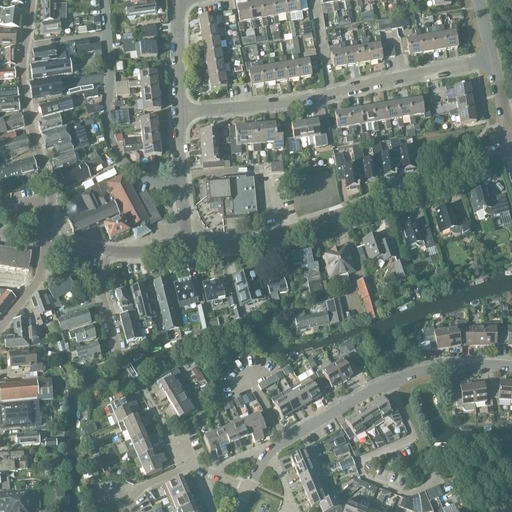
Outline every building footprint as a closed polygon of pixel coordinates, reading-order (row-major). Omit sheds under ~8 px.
[(6,11),(18,13),(19,5),(23,5),(23,0),(11,0),(11,3),(8,3),(6,11)] [(55,6),(54,0),(43,0),(44,22),(55,22),(55,21),(65,20),(65,15),(58,16),(58,5),(55,6)] [(285,16),(287,16),(284,0),(282,0),(272,2),(275,18),(273,18),(274,26),(279,25),(278,17),(285,16)] [(297,2),(297,0),(284,0),(287,16),(285,16),(286,25),(291,24),(291,23),(303,21),(301,13),(299,13),(297,2)] [(325,6),(332,5),(334,5),(333,0),(321,0),(323,7),(321,7),(322,15),(326,14),(325,6)] [(337,4),(344,3),(346,2),(345,0),(333,0),(334,5),(332,5),(334,13),(336,13),(339,12),(337,4)] [(349,2),(356,0),(358,0),(345,0),(346,2),(344,3),(346,11),(350,10),(349,2)] [(424,0),(424,1),(428,0),(432,0),(435,8),(451,6),(449,0),(424,0)] [(299,2),(297,2),(299,13),(301,13),(307,12),(305,1),(299,2)] [(151,3),(132,5),(126,6),(127,18),(156,14),(154,2),(151,3)] [(266,20),(273,18),(275,18),(272,2),(261,4),(263,20),(261,20),(263,28),(267,27),(266,20)] [(254,22),(261,20),(263,20),(261,4),(249,6),(252,22),(249,22),(251,30),(255,29),(254,22)] [(242,24),(249,22),(252,22),(249,6),(237,8),(240,23),(238,24),(239,32),(243,31),(242,24)] [(18,13),(6,11),(0,10),(0,26),(19,29),(21,13),(18,13)] [(216,28),(216,27),(215,19),(223,18),(222,13),(213,15),(213,17),(198,19),(200,31),(216,28)] [(401,19),(394,20),(396,30),(403,29),(401,19)] [(43,37),(60,34),(60,31),(73,29),(72,26),(78,25),(77,20),(42,26),(43,37)] [(218,40),(218,39),(216,31),(225,30),(224,25),(216,27),(216,28),(200,31),(202,43),(218,40)] [(457,33),(455,25),(452,25),(450,25),(452,34),(445,35),(443,35),(445,51),(457,49),(455,33),(457,33)] [(142,39),(156,38),(155,27),(141,28),(142,39)] [(443,27),(438,28),(440,36),(433,37),(431,37),(433,53),(445,51),(443,35),(445,35),(443,27)] [(431,37),(433,37),(431,29),(426,29),(428,38),(421,39),(419,39),(421,55),(433,53),(431,37)] [(419,39),(421,39),(419,31),(415,32),(416,40),(407,42),(407,39),(400,40),(402,53),(409,52),(409,57),(421,55),(419,39)] [(0,32),(0,45),(15,46),(15,33),(0,32)] [(367,48),(369,48),(368,39),(366,40),(365,36),(360,37),(362,49),(357,50),(355,50),(358,66),(370,64),(367,48)] [(220,52),(220,51),(218,43),(227,42),(226,37),(218,39),(218,40),(202,43),(204,55),(220,52)] [(367,48),(370,64),(382,62),(379,46),(381,46),(380,37),(375,38),(376,47),(369,48),(367,48)] [(254,38),(241,40),(243,47),(255,45),(255,39),(254,38)] [(89,41),(74,43),(75,56),(91,53),(90,46),(89,46),(89,41)] [(136,47),(135,41),(122,42),(123,54),(135,53),(136,60),(157,58),(155,45),(136,47)] [(356,42),(351,42),(353,51),(345,52),(344,52),(346,68),(358,66),(355,50),(357,50),(356,42)] [(344,52),(345,52),(344,44),(339,44),(340,52),(331,54),(334,70),(346,68),(344,52)] [(33,53),(31,55),(32,60),(34,62),(34,64),(57,61),(57,62),(66,60),(65,54),(55,56),(54,48),(32,51),(33,53)] [(222,64),(222,62),(220,55),(229,54),(228,49),(220,51),(220,52),(204,55),(206,67),(222,64)] [(0,66),(5,66),(15,66),(15,51),(5,51),(5,52),(0,51),(0,66)] [(296,64),(299,80),(311,78),(308,62),(299,64),(297,56),(292,57),(294,64),(296,64)] [(296,64),(294,64),(286,66),(285,58),(280,58),(282,66),(284,66),(287,82),(299,80),(296,64)] [(284,66),(282,66),(274,68),(273,60),(269,60),(270,68),(272,68),(275,84),(287,82),(284,66)] [(32,80),(64,75),(71,74),(69,61),(30,67),(32,80)] [(224,76),(224,74),(223,67),(231,66),(230,61),(222,62),(222,64),(206,67),(209,78),(224,76)] [(272,68),(270,68),(263,70),(261,61),(256,62),(258,70),(260,70),(263,86),(275,84),(272,68)] [(260,70),(258,70),(251,71),(249,63),(244,64),(246,72),(248,72),(251,88),(263,86),(260,70)] [(0,80),(15,79),(14,68),(0,69),(0,80)] [(233,77),(232,74),(232,72),(224,74),(224,76),(209,78),(211,91),(227,88),(230,87),(228,78),(233,77)] [(156,73),(140,75),(141,82),(128,83),(115,84),(116,91),(141,88),(158,86),(160,86),(159,80),(160,79),(160,75),(158,73),(156,73)] [(51,81),(29,85),(32,101),(54,97),(62,96),(59,82),(52,84),(51,81)] [(143,100),(159,98),(158,86),(141,88),(143,100)] [(456,100),(472,98),(470,86),(455,88),(455,86),(445,88),(446,93),(455,91),(456,99),(456,100)] [(84,100),(98,97),(96,90),(83,93),(84,100)] [(0,99),(17,98),(17,91),(0,92),(0,99)] [(0,114),(19,112),(17,98),(7,99),(8,102),(0,102),(0,114)] [(159,98),(143,100),(144,112),(161,111),(159,98)] [(458,113),(474,110),(472,98),(456,100),(456,99),(447,100),(448,105),(449,105),(450,113),(458,111),(458,113)] [(43,118),(64,112),(73,109),(69,99),(64,100),(39,107),(43,118)] [(409,119),(411,127),(413,126),(415,126),(414,118),(424,116),(424,120),(431,119),(428,104),(422,105),(421,100),(408,102),(411,118),(409,119)] [(402,120),(409,119),(411,118),(408,102),(396,104),(399,120),(397,121),(399,129),(403,128),(402,120)] [(390,122),(397,121),(399,120),(396,104),(384,106),(387,123),(385,123),(386,131),(391,130),(390,122)] [(94,115),(100,114),(98,106),(92,107),(94,115)] [(377,124),(385,123),(387,123),(384,106),(372,108),(374,125),(373,125),(374,133),(379,132),(377,124)] [(365,126),(373,125),(374,125),(372,108),(359,110),(362,127),(360,127),(362,135),(366,135),(365,126)] [(348,129),(349,137),(352,137),(354,136),(353,128),(360,127),(362,127),(359,110),(347,112),(350,129),(348,129)] [(458,111),(450,113),(449,113),(450,117),(458,116),(460,126),(476,123),(474,110),(458,113),(458,111)] [(115,120),(128,118),(127,112),(115,113),(115,120)] [(340,130),(348,129),(350,129),(347,112),(335,114),(337,130),(335,130),(337,139),(342,138),(340,130)] [(73,120),(71,114),(58,117),(58,116),(37,123),(41,134),(62,128),(61,124),(73,120)] [(21,115),(0,121),(0,134),(24,128),(21,115)] [(436,117),(434,123),(440,125),(442,119),(436,117)] [(141,133),(158,131),(157,119),(140,121),(141,133)] [(304,124),(307,139),(314,138),(316,149),(327,147),(325,137),(320,138),(317,121),(304,124)] [(299,141),(307,139),(304,124),(291,126),(294,142),(288,143),(289,153),(300,151),(299,141)] [(80,129),(78,125),(57,131),(57,130),(41,135),(45,149),(53,147),(56,157),(88,147),(83,128),(80,129)] [(265,125),(255,126),(257,153),(261,153),(261,146),(267,145),(265,125)] [(275,125),(265,125),(267,145),(272,145),(273,152),(283,151),(282,139),(276,139),(275,125)] [(255,126),(245,127),(247,147),(252,146),(253,153),(257,153),(255,126)] [(245,127),(229,129),(230,140),(230,145),(231,156),(241,155),(240,147),(247,147),(245,127)] [(200,142),(217,141),(217,135),(223,134),(222,129),(199,131),(200,142)] [(143,146),(160,144),(158,131),(141,133),(143,146)] [(0,143),(0,144),(16,139),(14,133),(0,137),(0,143)] [(0,157),(29,149),(25,137),(0,144),(0,157)] [(201,153),(218,152),(218,146),(224,145),(223,140),(217,141),(200,142),(201,153)] [(393,153),(394,163),(401,162),(402,171),(405,171),(405,173),(413,172),(412,169),(415,169),(411,147),(401,149),(398,140),(390,142),(392,154),(393,153)] [(136,146),(123,148),(124,154),(137,153),(143,152),(144,158),(148,158),(154,157),(161,156),(160,144),(143,146),(136,146)] [(371,145),(373,160),(374,159),(376,169),(382,168),(384,177),(386,177),(386,179),(394,178),(394,175),(396,175),(394,163),(393,153),(392,154),(382,155),(379,144),(371,145)] [(363,161),(359,147),(352,148),(355,165),(357,175),(363,174),(365,183),(378,181),(376,169),(374,159),(373,160),(363,161)] [(218,158),(218,152),(201,153),(203,171),(224,169),(223,158),(218,158)] [(87,164),(97,158),(95,153),(85,158),(87,164)] [(55,172),(64,169),(75,165),(72,154),(52,162),(52,163),(50,167),(52,171),(55,172)] [(341,156),(334,157),(338,183),(339,183),(338,181),(345,180),(346,189),(359,187),(357,175),(355,165),(345,167),(341,156)] [(102,166),(98,158),(97,158),(87,164),(55,178),(60,191),(89,179),(87,174),(102,166)] [(0,182),(37,172),(33,159),(0,168),(0,182)] [(271,174),(283,174),(282,164),(270,164),(271,174)] [(219,179),(219,181),(205,182),(206,198),(208,198),(209,212),(218,211),(218,215),(220,216),(222,216),(222,221),(250,218),(250,216),(258,215),(255,178),(247,178),(246,176),(219,179)] [(76,219),(68,223),(74,237),(103,225),(119,218),(122,217),(123,220),(128,232),(147,221),(146,219),(147,218),(151,225),(158,221),(158,220),(155,214),(156,214),(151,203),(145,193),(138,197),(127,184),(123,180),(121,178),(107,185),(105,182),(89,189),(91,192),(80,197),(87,212),(84,214),(83,213),(75,216),(76,219)] [(490,200),(487,189),(471,194),(472,200),(471,200),(474,214),(483,211),(483,212),(485,212),(487,214),(490,215),(493,214),(494,216),(508,212),(504,196),(490,200)] [(457,225),(452,207),(435,212),(437,219),(436,219),(440,234),(451,230),(451,231),(452,232),(453,233),(454,233),(455,234),(456,234),(459,233),(460,238),(473,234),(469,221),(457,225)] [(509,217),(501,220),(503,226),(511,224),(509,217)] [(129,233),(128,232),(123,220),(104,227),(110,241),(129,233)] [(419,229),(416,223),(400,228),(407,248),(415,245),(415,246),(416,247),(417,247),(417,248),(418,248),(419,248),(420,248),(421,247),(424,246),(425,251),(435,248),(428,226),(419,229)] [(136,240),(149,233),(144,224),(131,231),(136,240)] [(382,244),(379,235),(363,241),(370,262),(378,259),(378,260),(379,260),(379,261),(380,261),(381,262),(382,262),(384,262),(395,258),(389,241),(382,244)] [(330,281),(356,274),(347,246),(322,254),(330,281)] [(0,287),(22,291),(23,291),(25,278),(25,277),(27,278),(28,278),(28,275),(29,272),(32,252),(0,247),(0,287)] [(311,251),(291,256),(293,267),(301,265),(302,268),(307,267),(308,273),(305,274),(313,306),(325,303),(321,283),(316,258),(312,259),(311,251)] [(432,265),(440,262),(437,253),(429,256),(432,265)] [(397,281),(408,278),(403,261),(392,265),(397,281)] [(241,307),(264,300),(255,272),(232,279),(241,307)] [(122,276),(115,278),(117,285),(124,283),(122,276)] [(380,319),(374,297),(368,279),(356,283),(356,284),(361,301),(362,300),(368,322),(380,319)] [(49,291),(51,296),(47,298),(51,310),(57,307),(54,300),(75,290),(70,280),(49,291)] [(166,333),(179,329),(166,280),(153,283),(166,333)] [(174,285),(180,309),(189,307),(188,301),(197,299),(192,280),(174,285)] [(227,300),(229,299),(228,296),(225,280),(202,285),(207,304),(214,302),(215,306),(222,304),(221,301),(227,300)] [(283,280),(267,285),(272,303),(279,301),(276,293),(287,290),(283,280)] [(144,286),(130,289),(139,323),(144,321),(146,329),(155,327),(144,286)] [(0,315),(1,317),(16,299),(7,292),(0,290),(0,315)] [(123,316),(134,313),(128,294),(125,295),(124,291),(116,293),(120,310),(122,309),(123,316)] [(51,310),(47,298),(45,293),(29,300),(39,328),(46,325),(43,316),(52,313),(51,310)] [(229,299),(227,300),(229,308),(232,307),(236,307),(237,306),(234,295),(228,296),(229,299)] [(329,303),(326,303),(330,326),(344,324),(340,300),(329,303)] [(236,307),(232,307),(233,311),(236,324),(236,325),(241,324),(241,323),(241,320),(239,310),(236,310),(236,307)] [(202,325),(208,323),(205,308),(199,309),(202,325)] [(62,332),(64,331),(91,323),(87,311),(58,319),(62,332)] [(143,347),(137,325),(135,313),(134,313),(123,316),(120,317),(128,350),(143,347)] [(298,332),(329,326),(327,313),(295,320),(298,332)] [(5,349),(28,347),(26,320),(13,321),(15,337),(4,338),(5,349)] [(217,320),(209,322),(210,328),(219,326),(217,320)] [(501,345),(501,333),(501,329),(499,329),(499,327),(497,327),(497,324),(483,324),(483,329),(483,348),(496,348),(496,346),(501,345)] [(77,344),(95,339),(92,326),(73,331),(73,333),(69,334),(71,340),(75,339),(77,344)] [(38,339),(37,336),(34,328),(28,331),(29,349),(37,346),(37,345),(40,344),(38,339)] [(424,343),(419,344),(421,353),(437,350),(437,352),(448,350),(444,332),(434,334),(433,329),(422,331),(424,343)] [(465,346),(465,333),(458,333),(457,329),(444,332),(448,350),(460,348),(460,346),(465,346)] [(472,348),(483,348),(483,329),(472,329),(472,333),(465,333),(465,346),(472,346),(472,348)] [(507,348),(511,347),(511,329),(507,329),(507,333),(501,333),(501,345),(507,345),(507,348)] [(79,363),(86,361),(100,356),(97,343),(75,350),(76,353),(72,354),(67,355),(70,363),(73,362),(72,357),(77,356),(79,363)] [(36,366),(34,352),(9,354),(10,368),(30,367),(31,374),(42,373),(42,365),(36,366)] [(342,361),(332,367),(342,383),(352,377),(351,375),(356,372),(349,361),(346,356),(341,359),(342,361)] [(355,358),(351,360),(356,369),(360,367),(355,358)] [(321,371),(316,374),(325,390),(330,387),(331,389),(342,383),(332,367),(330,363),(322,367),(322,369),(321,370),(321,371)] [(285,370),(282,371),(285,377),(293,373),(290,367),(285,370)] [(197,368),(192,371),(195,377),(200,374),(197,368)] [(182,385),(183,384),(184,384),(178,373),(177,371),(175,371),(173,371),(169,373),(167,373),(167,374),(160,379),(158,378),(158,380),(156,381),(157,383),(156,384),(158,385),(159,386),(162,391),(155,394),(158,399),(181,385),(182,385)] [(280,373),(271,378),(274,384),(284,379),(280,373)] [(195,377),(194,377),(197,382),(203,379),(200,374),(195,377)] [(309,378),(299,384),(302,388),(311,403),(320,398),(319,396),(324,393),(317,381),(314,375),(309,378)] [(271,378),(264,382),(267,388),(274,384),(271,378)] [(31,403),(31,404),(37,404),(37,402),(52,400),(51,381),(0,385),(1,402),(2,402),(3,405),(31,403)] [(510,402),(511,383),(500,383),(499,385),(489,387),(491,399),(498,399),(498,401),(510,402)] [(169,403),(186,394),(188,392),(183,384),(182,385),(181,385),(158,399),(160,403),(167,399),(169,403)] [(491,399),(489,387),(484,387),(483,385),(472,387),(474,405),(486,403),(485,400),(491,399)] [(207,386),(200,390),(203,395),(210,391),(207,386)] [(475,411),(474,405),(472,387),(460,388),(460,391),(454,392),(456,410),(462,409),(464,412),(475,411)] [(302,388),(292,394),(301,409),(311,403),(302,388)] [(290,390),(281,395),(292,414),(301,409),(292,394),(290,390)] [(120,392),(114,395),(116,401),(123,399),(120,392)] [(168,416),(191,402),(186,394),(169,403),(172,408),(165,411),(168,416)] [(281,395),(271,401),(282,420),(292,414),(281,395)] [(248,396),(241,399),(244,405),(251,402),(248,396)] [(236,401),(233,402),(236,409),(244,405),(241,399),(236,401)] [(382,421),(386,418),(396,426),(402,423),(393,404),(387,407),(382,399),(372,405),(382,421)] [(110,406),(106,408),(110,417),(137,405),(135,401),(128,404),(126,400),(110,406)] [(191,402),(168,416),(170,420),(177,416),(179,421),(196,411),(191,402)] [(0,429),(33,427),(31,404),(31,403),(3,405),(0,405),(0,429)] [(232,403),(224,406),(225,411),(234,407),(232,403)] [(137,405),(110,417),(114,427),(118,425),(122,423),(134,418),(132,413),(139,411),(137,405)] [(383,423),(382,421),(372,405),(363,410),(372,424),(375,428),(383,423)] [(375,428),(372,424),(363,410),(355,416),(366,434),(375,428)] [(250,418),(259,441),(260,445),(263,444),(262,440),(264,439),(261,432),(266,430),(259,415),(250,418)] [(122,423),(118,425),(122,434),(149,422),(147,418),(140,421),(138,416),(134,418),(122,423)] [(365,432),(363,430),(355,416),(345,422),(346,424),(341,427),(350,441),(365,432)] [(254,443),(259,441),(250,418),(240,422),(247,438),(252,436),(254,443)] [(231,426),(241,449),(245,447),(243,440),(247,438),(240,422),(239,419),(230,423),(231,426)] [(149,422),(122,434),(126,443),(146,434),(144,430),(151,427),(149,422)] [(89,427),(85,428),(89,436),(98,432),(94,425),(89,427)] [(236,451),(241,449),(231,426),(222,430),(229,446),(233,444),(236,451)] [(224,448),(229,446),(222,430),(213,434),(223,456),(227,454),(224,448)] [(390,432),(384,435),(388,444),(394,441),(392,437),(390,432)] [(17,447),(40,445),(39,434),(36,434),(16,435),(17,447)] [(126,443),(123,444),(127,453),(134,450),(157,440),(155,436),(148,439),(146,434),(126,443)] [(218,458),(223,456),(213,434),(204,438),(210,454),(215,452),(218,458)] [(343,438),(333,441),(336,448),(346,445),(343,438)] [(381,439),(375,444),(378,449),(385,445),(381,439)] [(157,440),(134,450),(138,460),(154,453),(152,448),(159,445),(157,440)] [(295,468),(316,460),(311,449),(305,452),(290,458),(295,468)] [(358,450),(352,452),(355,458),(361,456),(358,450)] [(23,458),(23,453),(9,454),(0,454),(0,473),(15,473),(15,471),(27,470),(26,458),(23,458)] [(89,463),(104,456),(102,453),(96,456),(91,458),(87,459),(89,463)] [(154,453),(138,460),(135,461),(139,470),(164,459),(163,454),(156,457),(154,453)] [(164,459),(142,468),(146,477),(162,471),(160,466),(166,463),(165,459),(164,459)] [(314,472),(320,469),(318,464),(318,465),(316,460),(295,468),(299,478),(314,472)] [(320,469),(314,472),(299,478),(303,488),(318,482),(316,478),(323,475),(320,469)] [(166,496),(192,485),(190,480),(183,483),(181,479),(162,487),(166,496)] [(307,498),(328,490),(328,489),(326,484),(320,486),(318,482),(303,488),(307,498)] [(169,505),(189,497),(187,493),(194,490),(192,485),(166,496),(169,505)] [(438,498),(436,493),(434,489),(424,492),(429,502),(438,498)] [(326,501),(332,499),(328,490),(307,498),(312,509),(319,506),(319,505),(326,502),(326,501)] [(30,511),(29,491),(0,494),(0,511),(4,511),(30,511)] [(150,491),(143,494),(148,503),(154,501),(150,491)] [(424,492),(418,495),(420,500),(421,511),(432,511),(429,502),(424,492)] [(172,511),(178,511),(199,503),(198,499),(195,500),(193,495),(189,497),(169,505),(172,511)] [(421,511),(420,499),(418,495),(412,498),(415,505),(412,511),(421,511)] [(319,505),(319,506),(321,511),(340,511),(341,511),(336,497),(332,499),(326,501),(326,502),(319,505)] [(403,509),(410,511),(412,511),(415,505),(412,498),(405,500),(407,505),(405,506),(403,509)] [(347,502),(343,511),(355,511),(359,502),(353,499),(349,503),(347,502)] [(402,499),(399,507),(403,509),(405,506),(407,505),(405,500),(402,499)] [(367,511),(368,510),(370,505),(360,501),(359,502),(355,511),(367,511)] [(195,511),(201,508),(199,503),(178,511),(195,511)]
